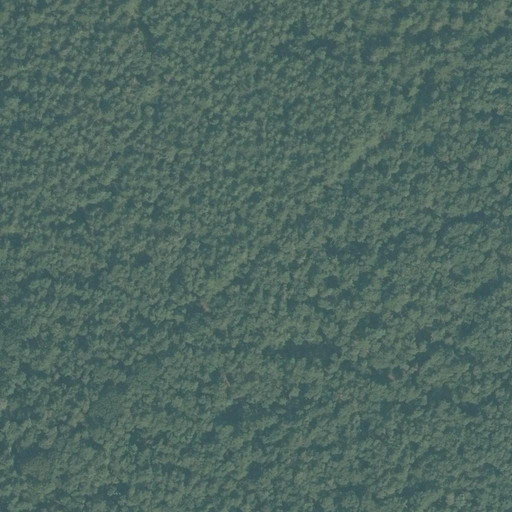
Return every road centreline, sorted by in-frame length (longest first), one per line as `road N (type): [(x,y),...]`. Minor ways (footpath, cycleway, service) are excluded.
road 1 (track): [(138,0),(204,302),(22,474)]
road 2 (track): [(511,156),(487,294),(259,417)]
road 3 (track): [(343,0),(379,137),(511,327)]
road 4 (track): [(251,511),(204,302)]
road 5 (track): [(0,394),(32,511)]
